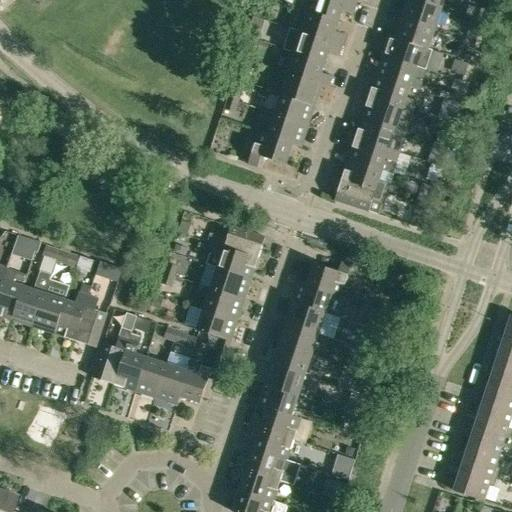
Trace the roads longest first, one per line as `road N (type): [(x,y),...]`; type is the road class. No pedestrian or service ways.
road 1 (unclassified): [(393,511),(511,194)]
road 2 (residential): [(209,488),(295,236)]
road 3 (residential): [(308,194),(379,0)]
road 4 (residential): [(209,488),(179,460),(134,464),(108,495)]
